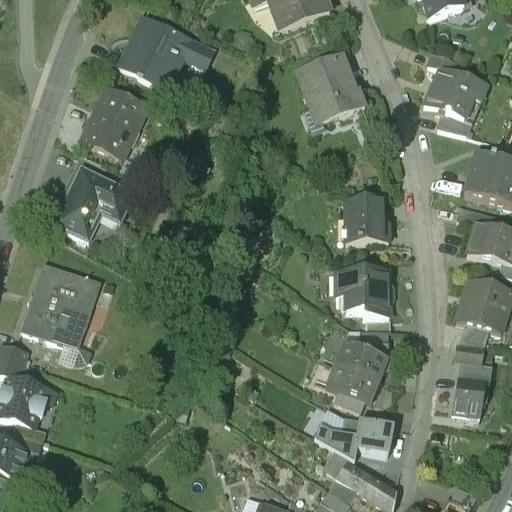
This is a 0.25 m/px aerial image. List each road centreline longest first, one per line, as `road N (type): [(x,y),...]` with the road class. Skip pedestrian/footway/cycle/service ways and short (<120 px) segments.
road 1 (residential): [(354,0),(398,109),(426,276),(401,508)]
road 2 (tertiary): [(0,301),(99,0)]
